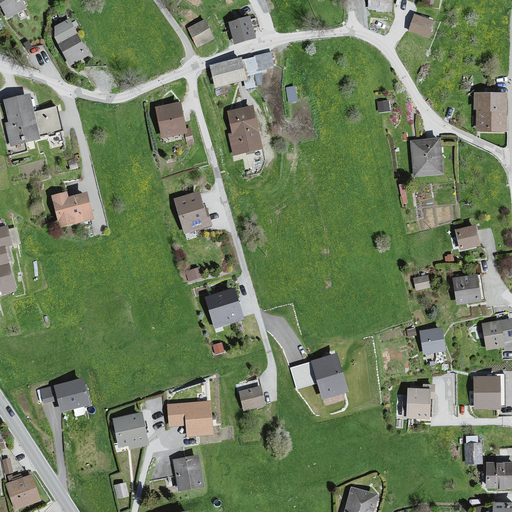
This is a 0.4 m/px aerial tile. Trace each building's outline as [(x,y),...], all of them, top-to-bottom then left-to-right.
[(23,0),(0,0),(0,1),(8,19),(28,9),(23,0)] [(394,0),(370,0),(371,12),(395,11),(394,0)] [(417,14),(412,31),(434,38),(440,21),(417,14)] [(253,18),(231,24),(237,43),(259,37),(253,18)] [(207,21),(191,29),(200,47),(216,39),(207,21)] [(73,22),(52,32),(71,67),(91,57),(73,22)] [(414,40),(398,50),(411,69),(427,59),(414,40)] [(275,55),(213,69),(217,89),(253,81),(251,73),(277,66),(275,55)] [(475,88),(476,130),(508,129),(507,88),(475,88)] [(34,97),(7,103),(12,124),(6,125),(11,150),(44,143),(42,136),(65,131),(61,109),(38,114),(34,97)] [(184,103),(158,108),(163,138),(190,133),(184,103)] [(258,108),(231,113),(238,155),(266,150),(258,108)] [(446,141),(414,144),(416,178),(449,175),(446,141)] [(71,193),(55,197),(63,228),(97,219),(91,195),(73,199),(71,193)] [(204,193),(175,201),(185,235),(213,227),(204,193)] [(0,298),(21,294),(10,248),(19,246),(15,227),(0,230),(0,298)] [(480,228),(458,232),(463,251),(484,246),(480,228)] [(38,234),(24,237),(28,255),(41,252),(38,234)] [(415,280),(418,290),(434,286),(431,275),(415,280)] [(461,304),(487,301),(484,275),(458,279),(461,304)] [(240,290),(207,298),(216,329),(248,321),(240,290)] [(511,319),(484,325),(489,352),(508,348),(507,342),(511,341),(511,319)] [(447,329),(423,333),(427,355),(450,352),(447,329)] [(223,344),(214,347),(216,355),(226,352),(223,344)] [(336,356),(292,368),(297,387),(320,381),(324,395),(346,388),(336,356)] [(500,375),(473,376),(474,408),(501,407),(500,375)] [(81,378),(54,385),(61,410),(88,403),(81,378)] [(261,386),(239,392),(244,410),(266,404),(261,386)] [(410,390),(409,419),(436,420),(437,391),(410,390)] [(209,401),(168,404),(170,425),(187,423),(188,435),(212,433),(209,401)] [(141,412),(112,418),(118,446),(129,444),(130,448),(148,444),(141,412)] [(196,439),(199,450),(208,448),(206,437),(196,439)] [(484,444),(466,445),(467,464),(484,464),(484,444)] [(197,455),(174,459),(179,490),(203,485),(197,455)] [(11,456),(3,457),(5,471),(13,470),(11,456)] [(511,464),(489,464),(489,490),(511,489),(511,464)] [(36,476),(8,486),(17,511),(18,511),(45,503),(36,476)] [(127,485),(116,488),(119,500),(130,497),(127,485)] [(353,488),(346,511),(379,511),(383,497),(353,488)] [(511,511),(511,503),(497,503),(496,511),(511,511)]
